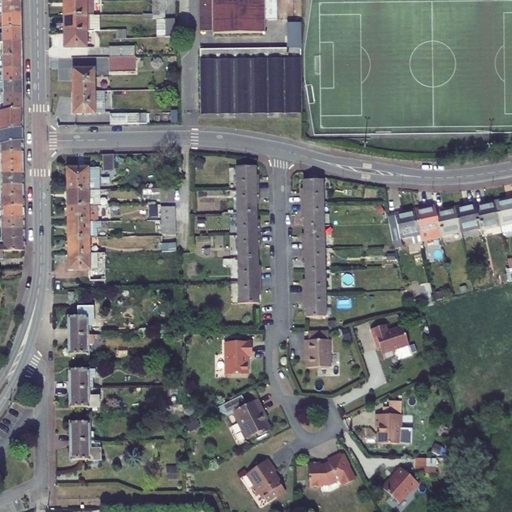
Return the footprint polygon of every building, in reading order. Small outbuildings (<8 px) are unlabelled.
[(63,0),(64,15),(94,15),(93,0),(63,0)] [(151,0),(151,14),(141,14),(141,19),(165,19),(164,0),(151,0)] [(198,0),(199,31),(212,31),(212,33),(265,33),(264,0),(198,0)] [(0,15),(22,15),(22,2),(0,2),(0,15)] [(0,28),(22,28),(22,15),(0,15),(0,28)] [(64,15),(64,31),(85,31),(94,31),(94,15),(64,15)] [(175,37),(175,22),(165,22),(165,38),(175,37)] [(302,48),(301,23),(288,23),(288,48),(286,48),(200,50),(201,113),(288,113),(302,112),(302,48)] [(0,43),(23,42),(22,28),(0,28),(0,43)] [(85,31),(64,31),(64,48),(86,48),(85,31)] [(0,56),(23,56),(23,42),(0,43),(0,56)] [(134,46),(108,47),(109,57),(134,57),(134,46)] [(0,68),(23,69),(23,56),(0,56),(0,68)] [(109,57),(109,72),(134,72),(134,57),(109,57)] [(0,68),(0,81),(23,82),(23,69),(0,68)] [(94,69),(72,69),(73,92),(94,91),(94,69)] [(0,95),(23,95),(23,82),(0,81),(0,95)] [(94,91),(73,92),(73,114),(95,114),(94,91)] [(0,95),(0,111),(24,108),(23,95),(0,95)] [(0,130),(24,127),(24,108),(0,111),(0,130)] [(138,114),(110,114),(110,124),(139,123),(138,114)] [(0,144),(24,140),(24,127),(0,130),(0,144)] [(0,152),(24,152),(24,140),(0,144),(0,152)] [(0,174),(25,174),(24,152),(0,152),(0,174)] [(103,155),(104,171),(114,171),(114,155),(103,155)] [(256,174),(256,166),(236,167),(236,190),(259,189),(259,181),(256,181),(256,174)] [(99,167),(66,168),(66,191),(99,190),(99,167)] [(25,174),(0,174),(0,185),(1,185),(25,185),(25,174)] [(305,196),(302,196),(302,204),(324,203),(324,180),(304,180),(305,189),(305,196)] [(0,196),(25,196),(25,185),(1,185),(0,185),(0,196)] [(161,199),(161,202),(174,202),(174,188),(152,189),(152,198),(152,199),(161,199)] [(143,189),(143,198),(152,198),(152,189),(143,189)] [(257,204),(257,197),(259,197),(259,189),(236,190),(237,212),(257,211),(257,204)] [(97,206),(99,206),(99,190),(66,191),(67,206),(97,206)] [(0,208),(25,208),(25,196),(0,196),(0,208)] [(511,196),(508,197),(509,200),(496,203),(501,224),(501,227),(502,233),(511,230),(511,196)] [(470,231),(480,228),(475,205),(475,202),(468,204),(469,206),(456,209),(460,230),(469,228),(470,231)] [(305,226),(325,225),(324,203),(302,204),(302,211),(305,211),(305,218),(305,226)] [(493,229),(492,226),(501,224),(496,203),(484,205),(484,203),(475,205),(480,228),(481,231),(493,229)] [(422,241),(441,237),(436,211),(434,204),(427,206),(428,208),(415,211),(422,241)] [(67,222),(97,222),(97,206),(67,206),(67,222)] [(161,207),(162,221),(174,220),(174,207),(161,207)] [(0,218),(25,218),(25,208),(0,208),(0,218)] [(453,234),(453,232),(460,230),(456,209),(445,211),(444,209),(436,211),(441,237),(453,234)] [(259,226),(257,226),(257,219),(257,211),(237,212),(237,235),(259,234),(259,226)] [(412,237),(413,243),(422,241),(415,211),(404,213),(404,211),(387,215),(389,223),(393,240),(412,237)] [(25,218),(0,218),(0,229),(25,229),(25,218)] [(162,235),(175,234),(174,220),(162,221),(162,235)] [(101,229),(101,222),(97,222),(67,222),(67,238),(89,238),(97,237),(97,229),(101,229)] [(303,249),(325,248),(325,225),(305,226),(305,234),(305,241),(303,241),(303,249)] [(0,229),(0,239),(26,240),(25,229),(0,229)] [(257,242),(260,242),(259,234),(237,235),(237,258),(257,257),(257,249),(257,242)] [(68,254),(90,253),(89,238),(67,238),(68,254)] [(0,259),(4,259),(4,251),(24,252),(26,251),(26,240),(0,239),(0,259)] [(162,253),(176,253),(176,243),(162,244),(162,253)] [(306,271),(326,270),(325,248),(303,249),(303,256),(306,256),(306,263),(306,271)] [(97,270),(97,253),(90,253),(68,254),(68,270),(97,270)] [(260,272),(258,272),(257,265),(257,257),(237,258),(237,281),(260,280),(260,272)] [(304,293),(326,293),(326,270),(306,271),(306,280),(306,287),(304,287),(304,293)] [(494,283),(501,281),(498,270),(491,273),(494,283)] [(258,288),(260,288),(260,280),(237,281),(238,303),(258,303),(258,288)] [(307,317),(327,317),(326,293),(304,293),(304,302),(306,302),(307,309),(307,317)] [(88,336),(88,317),(68,317),(68,336),(88,336)] [(216,328),(221,323),(215,317),(210,322),(216,328)] [(375,343),(378,342),(380,348),(383,359),(395,355),(393,351),(409,345),(402,326),(388,330),(386,325),(370,330),(375,343)] [(327,330),(308,331),(308,340),(304,340),(304,354),(306,354),(306,368),(330,367),(330,340),(328,340),(327,330)] [(90,344),(90,336),(88,336),(68,336),(68,354),(88,354),(88,344),(90,344)] [(248,374),(248,355),(251,355),(251,341),(224,341),(224,374),(248,374)] [(94,378),(94,370),(68,370),(69,389),(88,389),(93,389),(92,378),(94,378)] [(98,397),(89,397),(88,389),(69,389),(69,407),(98,407),(98,397)] [(259,414),(263,412),(256,398),(246,403),(242,395),(218,407),(220,411),(227,413),(232,411),(237,422),(238,421),(242,429),(240,430),(244,438),(257,432),(258,435),(269,430),(263,418),(261,419),(259,414)] [(383,408),(383,415),(399,416),(399,408),(383,408)] [(376,433),(376,444),(399,445),(401,416),(399,416),(383,415),(375,415),(374,428),(378,428),(377,433),(376,433)] [(89,442),(89,422),(69,423),(70,442),(89,442)] [(99,450),(89,450),(89,442),(70,442),(70,461),(99,460),(99,450)] [(350,482),(350,479),(352,478),(339,453),(326,460),(327,463),(322,466),(319,466),(319,464),(307,464),(307,487),(319,487),(319,485),(327,485),(338,478),(341,484),(342,483),(344,484),(350,482)] [(260,498),(263,499),(265,501),(282,490),(276,480),(274,482),(269,474),(271,473),(274,471),(266,459),(246,472),(249,477),(248,480),(251,484),(249,486),(255,495),(257,494),(260,498)] [(414,460),(414,474),(434,475),(434,468),(428,468),(428,460),(414,460)] [(169,477),(179,477),(180,466),(169,466),(169,477)] [(409,491),(410,493),(417,485),(398,468),(392,475),(392,476),(394,478),(389,482),(388,481),(386,481),(380,488),(397,504),(409,491)]
